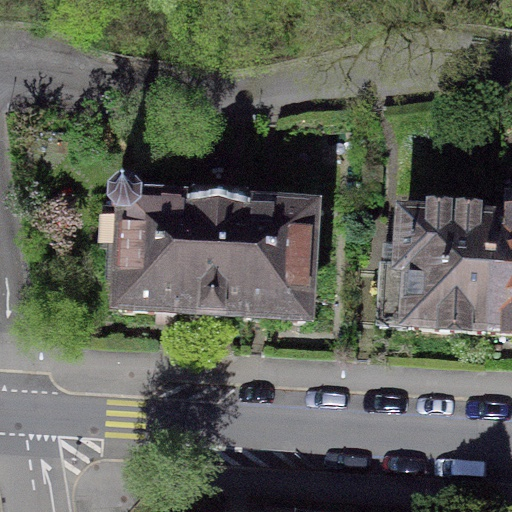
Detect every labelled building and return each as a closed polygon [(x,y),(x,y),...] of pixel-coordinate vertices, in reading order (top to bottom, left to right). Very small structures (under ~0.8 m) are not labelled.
[(170,317),(181,318),(187,212),(124,208),(118,314),(170,317)] [(242,321),(249,215),(187,212),(181,318),(227,321),(242,321)] [(249,215),(242,321),(256,322),(306,325),(312,219),(249,215)] [(380,328),(486,335),(493,231),(402,225),(400,261),(399,273),(383,272),(380,328)] [(511,231),(493,231),(486,335),(511,336),(511,231)]
